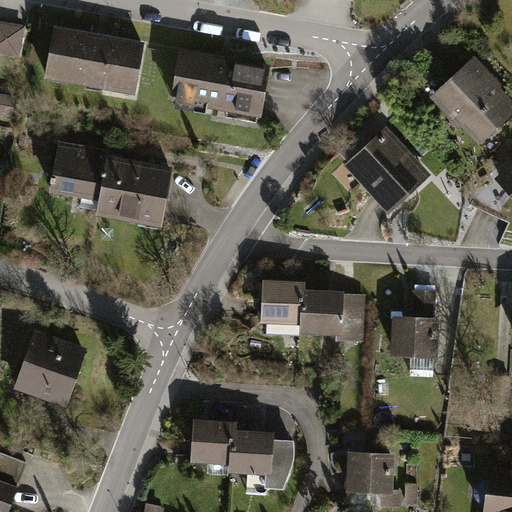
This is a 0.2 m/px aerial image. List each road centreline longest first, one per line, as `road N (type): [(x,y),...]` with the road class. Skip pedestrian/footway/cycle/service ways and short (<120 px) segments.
road 1 (residential): [(229,244),(511,259)]
road 2 (residential): [(102,0),(335,42),(373,65)]
road 3 (residential): [(301,511),(319,440),(307,414),(270,397),(154,392)]
road 4 (residential): [(229,244),(305,139),(373,65)]
road 5 (residential): [(0,275),(104,309),(175,345)]
road 6 (residential): [(107,511),(154,392)]
